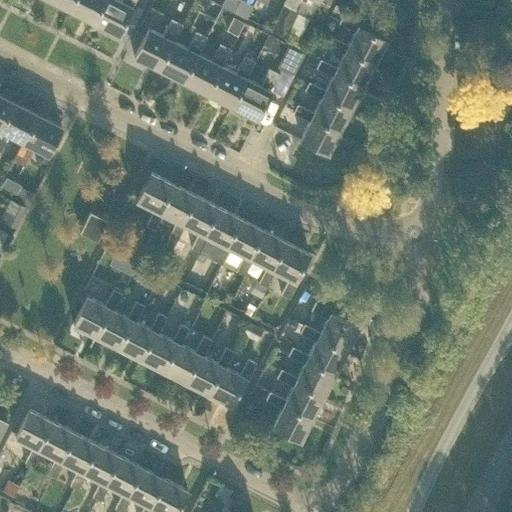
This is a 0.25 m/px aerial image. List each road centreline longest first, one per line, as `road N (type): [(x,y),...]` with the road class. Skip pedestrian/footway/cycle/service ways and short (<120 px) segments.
road 1 (residential): [(411,232),(300,213),(0,58)]
road 2 (residential): [(319,508),(0,352)]
road 3 (unclassified): [(319,508),(343,475),(413,280),(411,232)]
road 4 (unclassified): [(411,232),(428,203),(442,0)]
road 5 (primary): [(511,325),(433,462),(414,511)]
